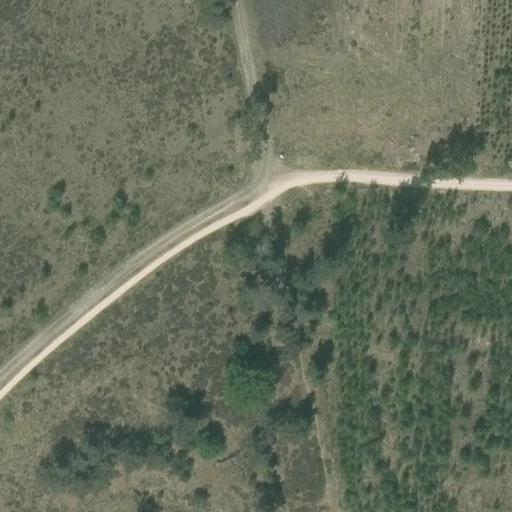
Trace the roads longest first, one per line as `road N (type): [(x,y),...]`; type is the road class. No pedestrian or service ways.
road 1 (track): [(0,382),(149,257),(270,193)]
road 2 (track): [(511,186),(311,179),(270,193)]
road 3 (track): [(270,193),(231,0)]
